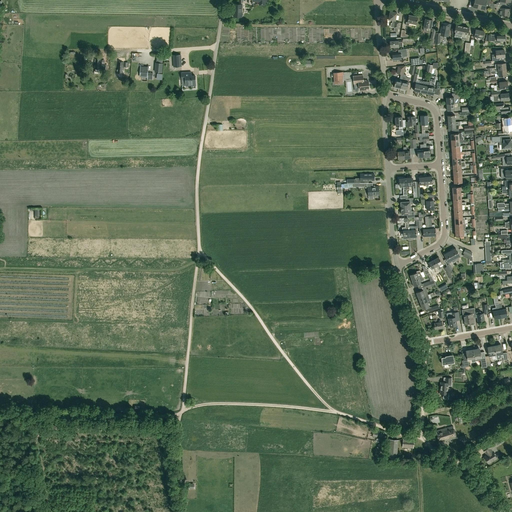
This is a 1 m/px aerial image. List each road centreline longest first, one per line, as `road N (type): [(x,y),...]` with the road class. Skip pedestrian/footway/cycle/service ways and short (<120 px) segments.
road 1 (track): [(184,409),(199,248),(196,188),(225,0)]
road 2 (track): [(336,412),(199,248)]
road 3 (track): [(179,415),(208,404),(271,405),(376,425)]
road 4 (track): [(0,415),(179,415)]
road 5 (track): [(501,511),(473,472),(435,453),(421,435),(376,425)]
road 6 (residential): [(511,26),(384,0)]
road 7 (residential): [(396,265),(443,237),(439,166)]
